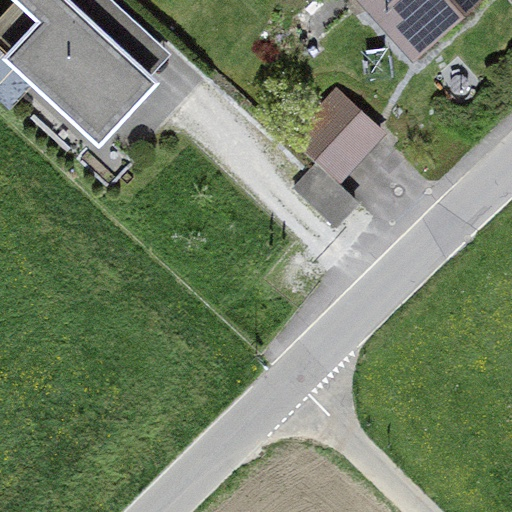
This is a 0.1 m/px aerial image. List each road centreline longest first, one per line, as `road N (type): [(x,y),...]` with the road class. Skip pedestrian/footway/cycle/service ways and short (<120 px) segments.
road 1 (tertiary): [(511,163),(269,379)]
road 2 (unclassified): [(269,379),(407,511)]
road 3 (tertiary): [(269,379),(141,511)]
